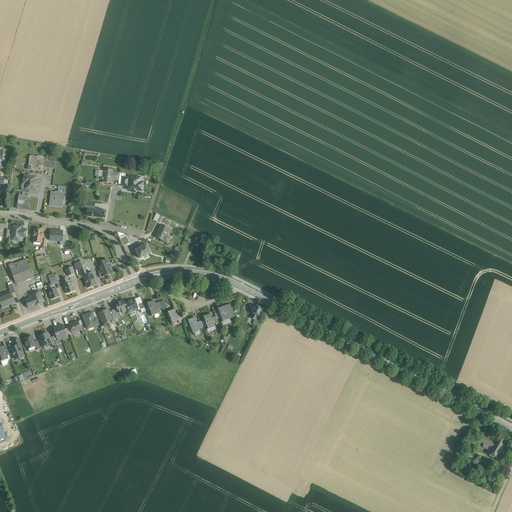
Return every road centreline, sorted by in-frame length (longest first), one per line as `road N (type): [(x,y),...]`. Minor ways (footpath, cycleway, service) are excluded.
road 1 (tertiary): [(133,282),(193,271),(228,280),(511,425)]
road 2 (residential): [(0,214),(103,227),(133,282)]
road 3 (tertiary): [(0,332),(133,282)]
